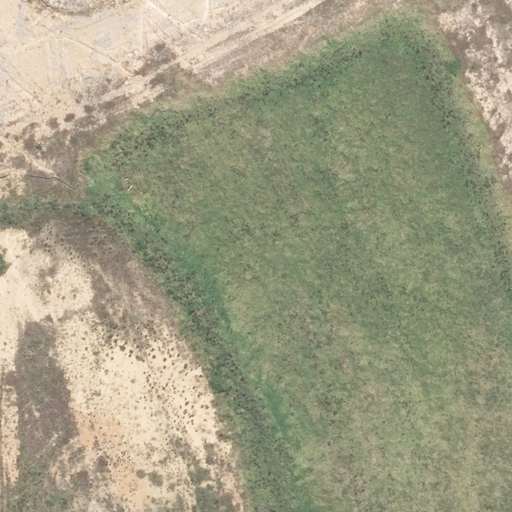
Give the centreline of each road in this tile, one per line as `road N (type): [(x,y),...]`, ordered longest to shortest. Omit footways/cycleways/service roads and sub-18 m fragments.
road 1 (unknown): [(158,511),(150,444),(81,263),(0,105)]
road 2 (unknown): [(171,0),(0,83)]
